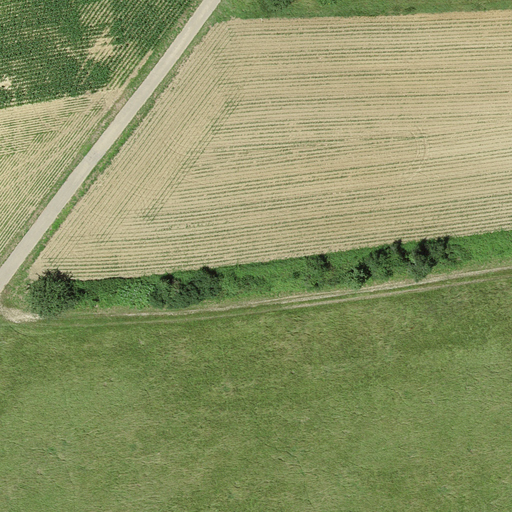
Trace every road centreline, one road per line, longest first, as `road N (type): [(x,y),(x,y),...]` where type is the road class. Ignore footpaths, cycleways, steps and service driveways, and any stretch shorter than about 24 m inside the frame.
road 1 (track): [(511,268),(94,319),(0,307)]
road 2 (track): [(210,0),(0,279)]
